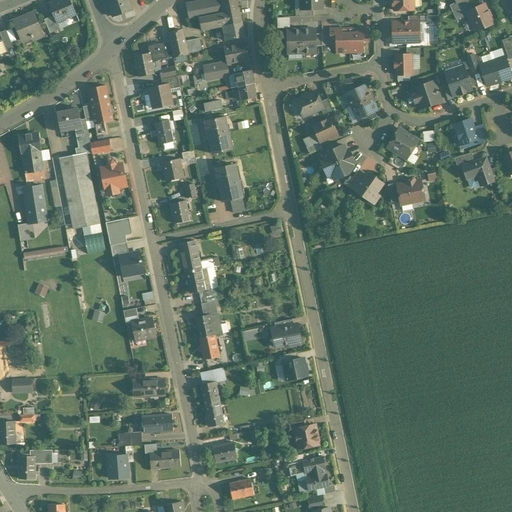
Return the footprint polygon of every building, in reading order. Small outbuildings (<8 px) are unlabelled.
[(70,0),(59,0),(49,4),(53,16),(56,23),(57,22),(76,14),(70,0)] [(106,0),(112,17),(132,10),(128,0),(106,0)] [(221,0),(201,0),(186,3),(190,19),(200,17),(224,12),(221,0)] [(236,0),(221,0),(224,12),(238,9),(236,0)] [(300,0),(301,9),(313,9),(322,9),(321,0),(300,0)] [(392,0),(393,9),(395,11),(412,10),(414,8),(414,0),(392,0)] [(457,2),(450,5),(452,11),(469,4),(466,0),(462,0),(457,2)] [(469,4),(452,11),(456,21),(466,16),(468,15),(466,12),(471,10),(469,4)] [(471,10),(466,12),(468,15),(471,24),(470,26),(472,30),(474,30),(475,32),(493,23),(484,4),(471,10)] [(224,12),(200,17),(202,30),(223,26),(226,40),(244,37),(239,9),(238,9),(224,12)] [(34,15),(14,23),(15,26),(21,40),(31,36),(33,41),(44,37),(34,15)] [(56,23),(53,16),(44,20),(50,34),(60,30),(57,22),(56,23)] [(408,22),(393,23),(394,42),(417,42),(417,22),(416,22),(408,22)] [(15,26),(6,30),(13,47),(22,43),(21,40),(15,26)] [(363,27),(349,28),(349,32),(350,53),(364,53),(364,41),(363,27)] [(349,28),(329,28),(330,42),(335,42),(336,54),(350,53),(349,32),(349,28)] [(301,29),(287,30),(288,51),(294,51),(294,53),(302,53),(301,29)] [(315,29),(301,29),(302,53),(309,53),(309,50),(316,50),(316,46),(315,34),(315,29)] [(13,47),(6,30),(0,32),(0,34),(3,41),(2,41),(6,50),(13,47)] [(183,30),(168,33),(171,45),(173,57),(188,53),(185,41),(183,30)] [(200,38),(185,41),(188,53),(202,51),(200,38)] [(511,45),(509,40),(503,42),(509,59),(511,57),(511,45)] [(163,42),(147,45),(149,53),(151,61),(167,58),(164,46),(163,42)] [(246,43),(218,48),(221,63),(227,62),(227,64),(249,60),(246,43)] [(171,45),(164,46),(167,58),(173,57),(171,45)] [(149,53),(135,56),(139,77),(153,74),(151,61),(149,53)] [(479,71),(473,54),(467,56),(470,67),(472,73),(479,71)] [(406,55),(395,55),(395,62),(394,62),(394,68),(395,68),(395,75),(412,74),(411,55),(406,55)] [(511,77),(505,57),(492,61),(499,82),(511,77)] [(492,61),(480,65),(487,86),(499,82),(492,61)] [(221,63),(204,67),(205,74),(211,72),(223,70),(221,63)] [(464,66),(445,73),(449,85),(452,95),(459,93),(460,95),(465,93),(465,91),(471,89),(470,86),(465,69),(464,66)] [(470,67),(465,69),(470,86),(476,84),(472,73),(470,67)] [(223,70),(211,72),(213,79),(229,75),(228,69),(223,70)] [(250,70),(234,73),(234,75),(228,76),(231,88),(235,87),(238,87),(253,84),(250,70)] [(177,76),(161,79),(163,86),(168,84),(169,89),(180,87),(177,76)] [(351,79),(339,81),(341,89),(353,87),(351,79)] [(434,81),(413,88),(415,95),(412,96),(414,103),(417,102),(420,109),(441,101),(434,81)] [(163,86),(149,88),(153,108),(172,104),(169,89),(168,84),(163,86)] [(253,84),(238,87),(239,90),(241,99),(256,96),(253,84)] [(366,84),(346,93),(351,106),(371,97),(366,84)] [(106,85),(87,89),(91,105),(94,121),(95,124),(105,122),(113,121),(106,85)] [(449,85),(443,87),(448,100),(453,98),(452,95),(449,85)] [(239,90),(226,93),(227,99),(233,98),(233,101),(241,99),(239,90)] [(316,91),(309,95),(307,94),(303,95),(303,97),(296,100),(303,117),(321,109),(323,108),(321,102),(316,91)] [(371,97),(351,106),(357,119),(361,117),(374,111),(377,110),(371,97)] [(333,110),(328,99),(321,102),(323,108),(321,109),(323,114),(333,110)] [(222,100),(204,102),(206,111),(223,108),(222,100)] [(94,121),(91,105),(83,107),(86,119),(86,122),(94,121)] [(78,108),(57,112),(60,132),(75,130),(82,128),(80,120),(78,108)] [(374,111),(361,117),(363,123),(377,117),(374,111)] [(225,117),(205,121),(213,154),(232,150),(225,117)] [(330,118),(318,124),(313,135),(317,137),(320,142),(337,134),(330,118)] [(86,119),(80,120),(82,128),(75,130),(79,148),(75,149),(76,155),(86,153),(87,154),(92,153),(90,142),(86,122),(86,119)] [(169,119),(154,123),(159,144),(174,141),(169,119)] [(470,119),(454,124),(461,145),(477,139),(473,127),(470,119)] [(105,122),(95,124),(97,134),(107,132),(105,122)] [(483,124),(473,127),(477,139),(484,136),(483,124)] [(418,140),(399,128),(387,147),(406,159),(410,152),(413,154),(416,153),(417,151),(417,148),(414,146),(418,140)] [(434,131),(423,132),(424,142),(436,141),(434,131)] [(38,133),(18,136),(21,154),(25,174),(44,170),(41,151),(38,133)] [(109,139),(90,142),(92,153),(92,155),(111,151),(109,139)] [(320,142),(307,147),(309,153),(322,148),(320,142)] [(436,152),(435,143),(427,144),(428,153),(436,152)] [(344,144),(322,154),(324,158),(320,160),(324,168),(352,156),(348,148),(346,149),(344,144)] [(193,151),(182,153),(183,160),(195,158),(193,151)] [(448,151),(439,154),(442,162),(451,158),(448,151)] [(511,151),(501,155),(505,167),(502,168),(505,176),(511,174),(511,151)] [(471,152),(454,158),(457,165),(474,159),(471,152)] [(76,155),(59,158),(73,229),(82,227),(100,224),(87,154),(86,153),(76,155)] [(352,156),(324,168),(328,177),(331,175),(334,180),(348,173),(354,166),(353,164),(355,163),(352,156)] [(179,159),(162,162),(166,181),(183,177),(179,159)] [(114,165),(114,163),(113,162),(112,161),(111,161),(110,161),(110,162),(109,162),(108,163),(108,164),(108,167),(101,168),(106,190),(117,187),(117,184),(125,182),(121,164),(114,165)] [(479,161),(462,166),(466,178),(472,176),(474,182),(479,180),(481,185),(493,182),(493,181),(489,170),(487,164),(484,165),(480,163),(479,161)] [(235,164),(216,168),(223,201),(232,200),(242,197),(235,164)] [(496,167),(489,170),(493,181),(498,179),(496,167)] [(358,171),(347,185),(354,190),(364,175),(358,171)] [(364,175),(354,190),(355,191),(355,190),(374,203),(379,196),(376,193),(383,183),(371,175),(370,176),(366,173),(364,175)] [(427,174),(429,182),(437,180),(435,173),(427,174)] [(397,185),(400,200),(401,204),(424,200),(420,180),(397,185)] [(397,183),(388,185),(391,202),(400,200),(397,185),(397,183)] [(194,184),(185,185),(188,197),(196,196),(194,184)] [(41,185),(24,188),(29,224),(30,224),(47,221),(41,185)] [(242,197),(232,200),(235,213),(245,210),(242,197)] [(186,200),(171,203),(175,223),(190,220),(186,200)] [(128,218),(106,222),(110,245),(126,242),(125,235),(132,234),(128,218)] [(29,224),(18,225),(20,240),(33,238),(30,224),(29,224)] [(84,236),(102,233),(100,224),(82,227),(84,236)] [(279,225),(273,227),(275,234),(282,232),(279,225)] [(196,240),(179,244),(181,252),(197,249),(196,240)] [(126,242),(110,245),(113,257),(118,256),(128,254),(126,242)] [(64,247),(23,254),(24,259),(65,252),(64,247)] [(242,248),(235,249),(237,260),(244,258),(242,248)] [(197,249),(181,252),(185,272),(215,266),(214,259),(200,262),(197,249)] [(140,252),(128,255),(128,254),(118,256),(122,276),(144,272),(140,252)] [(215,266),(185,272),(190,293),(199,291),(206,290),(206,289),(216,287),(218,287),(214,270),(216,270),(215,266)] [(46,291),(38,287),(35,293),(43,297),(46,291)] [(216,287),(206,289),(206,290),(199,291),(202,303),(215,301),(219,300),(216,287)] [(143,301),(153,298),(152,292),(142,294),(143,301)] [(122,305),(129,303),(128,295),(121,297),(122,305)] [(202,303),(201,304),(203,314),(208,313),(217,311),(215,301),(202,303)] [(50,327),(46,304),(41,304),(44,328),(50,327)] [(136,308),(123,311),(126,324),(131,323),(139,321),(136,308)] [(102,323),(105,313),(94,310),(91,320),(102,323)] [(217,311),(208,313),(209,315),(195,318),(199,338),(215,335),(228,332),(226,323),(221,324),(219,314),(218,314),(217,311)] [(139,321),(131,323),(135,340),(156,336),(152,319),(139,321)] [(292,319),(274,322),(276,329),(293,325),(292,319)] [(276,329),(271,330),(274,343),(283,341),(284,345),(287,347),(292,346),(294,343),(299,341),(297,330),(299,329),(298,324),(276,329)] [(215,335),(199,338),(203,359),(219,355),(215,335)] [(9,337),(0,337),(0,345),(9,344),(9,337)] [(297,352),(279,356),(281,363),(283,363),(283,362),(298,359),(297,352)] [(298,359),(283,362),(283,363),(286,380),(307,375),(304,358),(298,359)] [(216,382),(226,380),(223,367),(200,372),(203,384),(215,381),(216,382)] [(145,372),(131,373),(131,382),(137,381),(137,380),(145,380),(145,372)] [(145,380),(137,380),(137,381),(138,396),(143,396),(165,395),(164,378),(145,380)] [(30,379),(13,380),(13,393),(31,392),(30,379)] [(203,384),(200,385),(204,406),(220,402),(216,382),(215,381),(203,384)] [(250,388),(240,386),(239,395),(248,396),(249,390),(250,388)] [(99,409),(101,401),(92,399),(90,407),(99,409)] [(220,402),(204,406),(208,426),(224,422),(220,402)] [(171,414),(142,417),(143,433),(172,430),(171,414)] [(305,419),(287,423),(289,431),(294,430),(294,429),(307,426),(305,419)] [(14,421),(0,421),(0,443),(15,443),(14,421)] [(307,426),(294,429),(294,430),(296,440),(298,440),(300,448),(319,444),(315,425),(307,426)] [(141,432),(130,433),(131,446),(142,445),(141,432)] [(130,433),(119,434),(120,447),(131,446),(130,433)] [(233,442),(212,446),(216,462),(237,457),(233,442)] [(179,449),(157,451),(157,444),(144,445),(145,453),(149,452),(150,458),(157,457),(158,468),(180,466),(179,449)] [(46,463),(45,450),(30,450),(30,456),(35,456),(35,463),(46,463)] [(105,453),(107,478),(129,476),(128,452),(105,453)] [(303,454),(288,457),(289,464),(305,460),(303,454)] [(30,456),(19,456),(19,479),(35,479),(35,463),(35,456),(30,456)] [(157,457),(150,458),(151,468),(158,468),(157,457)] [(289,464),(288,464),(291,476),(305,473),(306,478),(308,490),(329,486),(328,477),(325,477),(322,466),(325,465),(323,457),(289,464)] [(250,479),(229,483),(233,499),(254,495),(250,479)] [(322,495),(308,498),(310,509),(313,509),(313,511),(324,508),(324,506),(325,506),(322,495)] [(184,511),(182,501),(163,505),(164,511),(184,511)]
